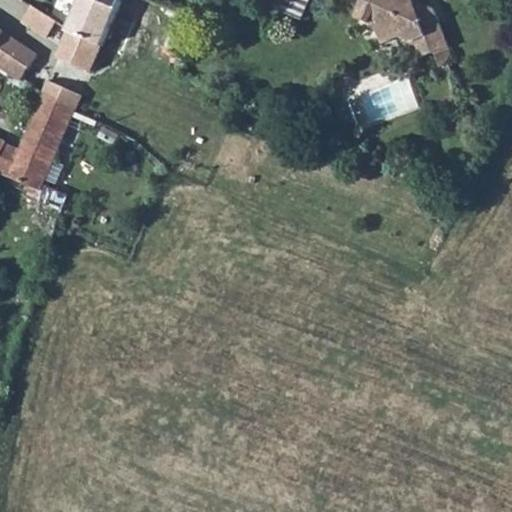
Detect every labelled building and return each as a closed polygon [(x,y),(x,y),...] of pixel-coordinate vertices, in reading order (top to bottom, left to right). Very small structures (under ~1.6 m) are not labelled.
[(84,0),(71,31),(108,48),(127,0),(84,0)] [(279,0),(307,12),(311,0),(279,0)] [(411,0),(410,0),(402,3),(396,0),(369,0),(360,21),(383,32),(390,48),(407,41),(419,45),(425,65),(457,55),(446,16),(443,15),(439,24),(425,17),(429,8),(411,0)] [(443,15),(429,8),(425,17),(439,24),(443,15)] [(26,24),(51,40),(54,37),(67,44),(60,61),(39,52),(0,27),(0,64),(44,94),(50,79),(86,97),(108,48),(71,31),(35,10),(26,24)] [(80,111),(86,97),(50,79),(44,94),(80,111)] [(44,94),(21,144),(7,138),(0,153),(0,169),(45,188),(80,111),(44,94)] [(51,189),(44,205),(62,214),(70,197),(51,189)]
